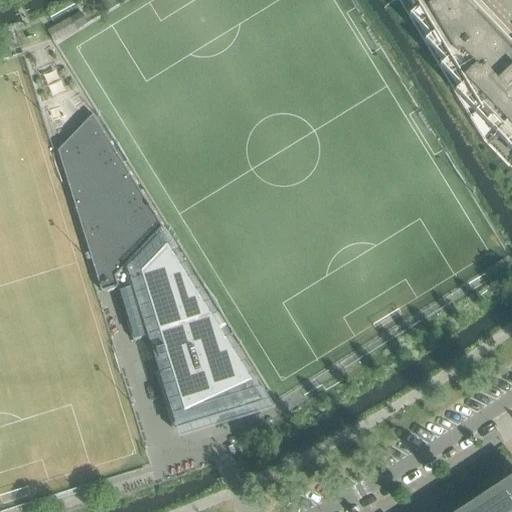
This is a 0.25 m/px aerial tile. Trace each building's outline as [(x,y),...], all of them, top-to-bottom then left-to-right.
[(396,0),(483,143),(486,146),(511,119),(511,49),(509,46),(490,25),(472,6),(466,0),(396,0)] [(55,40),(78,28),(71,16),(49,28),(55,40)] [(262,402),(174,259),(158,233),(161,228),(92,116),(57,152),(100,293),(106,291),(105,288),(115,285),(133,343),(158,335),(159,337),(162,348),(155,350),(154,351),(157,360),(158,359),(165,357),(168,368),(169,371),(155,375),(172,430),(262,402)] [(511,119),(486,146),(511,172),(511,119)] [(511,511),(511,476),(457,511),(511,511)]
